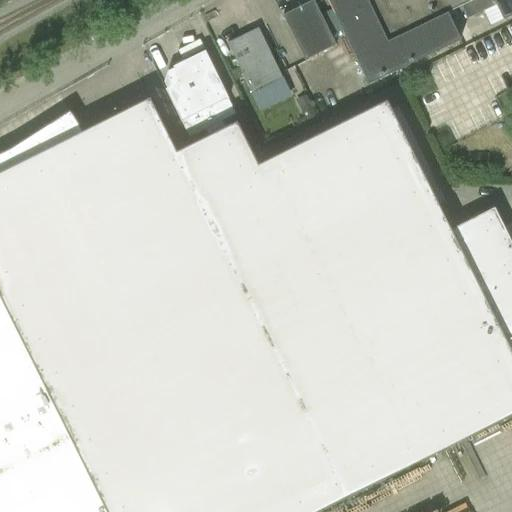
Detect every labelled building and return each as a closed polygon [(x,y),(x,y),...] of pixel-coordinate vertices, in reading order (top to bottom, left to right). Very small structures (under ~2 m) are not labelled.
[(472,0),(328,0),(368,83),(460,39),(447,13),(472,0)] [(484,12),(479,0),(474,0),(461,7),(467,19),(484,12)] [(511,0),(492,0),(503,20),(511,15),(511,0)] [(335,45),(313,1),(282,16),(305,60),(335,45)] [(282,78),(258,29),(227,44),(251,93),(282,78)] [(236,114),(204,52),(173,68),(174,70),(167,73),(164,83),(167,89),(165,90),(188,138),(198,133),(203,143),(177,156),(149,99),(0,173),(0,300),(105,511),(317,511),(511,415),(511,245),(494,209),(450,230),(386,102),(258,166),(236,123),(225,128),(222,121),(236,114)]
